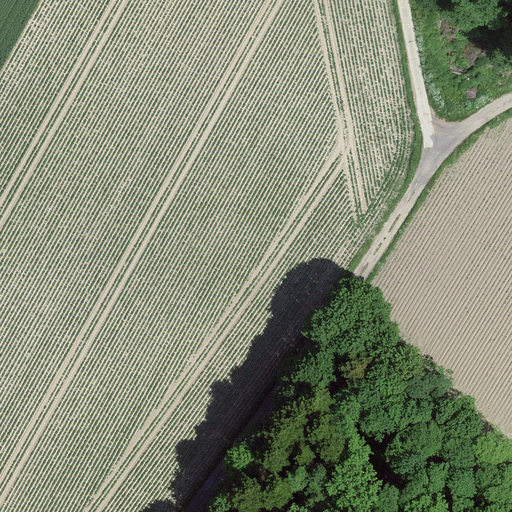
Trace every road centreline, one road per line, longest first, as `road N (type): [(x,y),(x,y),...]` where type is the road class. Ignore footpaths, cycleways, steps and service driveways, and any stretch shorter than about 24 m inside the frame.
road 1 (track): [(201,511),(436,147),(511,95)]
road 2 (track): [(436,147),(410,0)]
